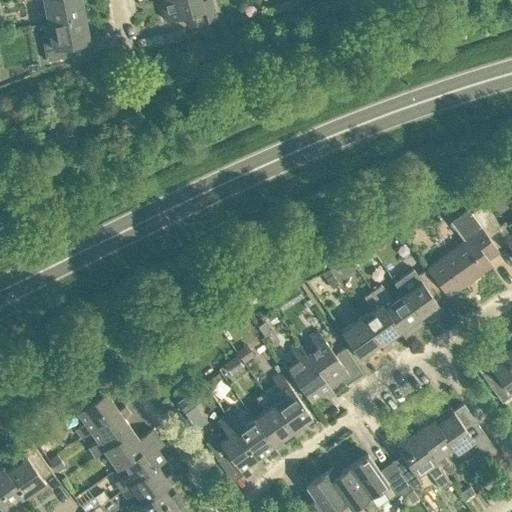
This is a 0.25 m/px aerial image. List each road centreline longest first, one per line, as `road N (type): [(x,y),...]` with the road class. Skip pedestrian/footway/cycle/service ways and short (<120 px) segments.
road 1 (primary): [(0,291),(291,152),(511,72)]
road 2 (residential): [(432,353),(511,463)]
road 3 (residential): [(432,353),(411,355),(357,395),(379,424)]
